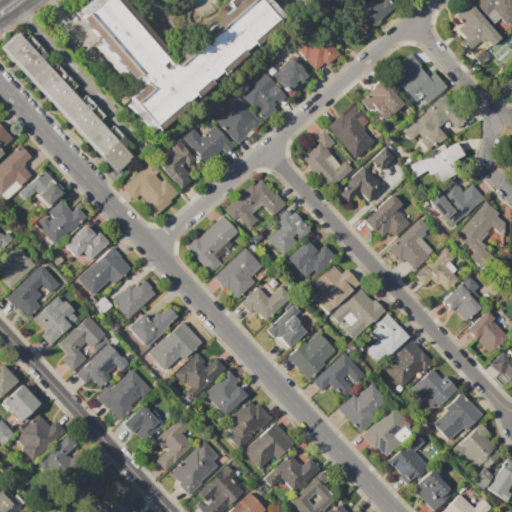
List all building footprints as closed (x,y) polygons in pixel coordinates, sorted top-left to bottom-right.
[(75,13),(89,0),(119,0),(172,60),(240,0),(266,0),(284,20),(152,136),(123,103),(140,88),(75,13)] [(370,26),(346,0),(389,0),(394,5),(370,26)] [(511,0),(511,17),(504,25),(490,10),(484,16),(471,0),(511,0)] [(468,4),(498,38),(487,47),(482,41),(478,45),(476,42),(464,53),(457,44),(462,40),(451,28),(459,21),(453,15),(462,8),(463,9),(468,4)] [(351,37),(364,30),(354,13),(341,20),(351,37)] [(291,46),(313,27),(337,54),(324,65),(322,63),(313,70),(291,46)] [(0,49),(17,34),(131,157),(114,173),(0,49)] [(406,55),(426,78),(432,73),(444,87),(417,111),(385,73),(406,55)] [(270,76),(280,67),(281,68),(290,59),(294,64),(295,63),(301,69),(300,70),(306,77),(305,79),(306,80),(302,83),(302,82),(299,84),(298,83),(295,86),(296,87),(287,95),(270,76)] [(66,90),(71,86),(56,65),(50,68),(66,90)] [(265,70),(270,65),(274,70),(269,75),(265,70)] [(238,93),(246,87),(244,86),(253,78),(252,76),(259,70),(283,97),(276,103),(273,100),(271,102),(274,105),(271,107),(273,109),(262,120),(238,93)] [(401,104),(382,120),(362,96),(371,88),(370,87),(380,78),(401,104)] [(214,120),(228,109),(223,102),(233,93),(259,123),(252,129),(249,126),(243,131),(246,134),(234,144),(214,120)] [(401,132),(424,112),(423,111),(442,94),(464,119),(454,129),(445,119),(438,126),(436,123),(412,144),(401,132)] [(324,126),(339,114),(340,116),(352,106),(365,122),(360,126),(363,128),(360,130),(371,142),(352,159),(324,126)] [(180,137),(190,128),(198,137),(213,125),(231,147),(224,153),(220,149),(214,155),(219,161),(208,170),(180,137)] [(0,127),(10,138),(0,147),(0,152),(1,153),(0,153),(0,127)] [(417,141),(420,139),(420,140),(423,138),(422,137),(433,127),(443,138),(432,148),(429,145),(424,150),(417,141)] [(299,157),(315,143),(311,139),(321,130),(332,143),(326,149),(325,147),(324,148),(327,151),(326,152),(328,154),(322,159),(332,171),(343,161),(350,170),(327,190),(299,157)] [(158,166),(173,153),(168,147),(177,140),(194,160),(186,166),(184,162),(180,166),(187,175),(185,177),(190,183),(180,192),(158,166)] [(407,165),(425,157),(423,154),(441,145),(443,148),(455,142),(462,157),(446,165),(451,175),(439,182),(434,172),(427,175),(425,170),(413,176),(407,165)] [(0,161),(17,145),(29,157),(22,163),(23,164),(20,167),(28,175),(17,185),(13,181),(0,194),(0,161)] [(378,170),(374,166),(373,167),(367,161),(382,147),(391,158),(378,170)] [(119,187),(150,162),(158,171),(153,174),(159,181),(163,178),(176,193),(167,200),(169,202),(151,217),(141,206),(144,204),(136,195),(130,200),(119,187)] [(361,166),(380,187),(366,200),(357,191),(345,203),(336,194),(347,184),(344,181),(361,166)] [(15,194),(42,170),(52,180),(49,182),(59,193),(41,210),(28,196),(22,201),(15,194)] [(222,210),(249,184),(251,186),(258,180),(272,195),(273,194),(283,205),(271,216),(256,200),(245,210),(255,220),(246,229),(236,218),(233,222),(222,210)] [(427,202),(450,181),(460,192),(469,184),(481,198),(448,227),(427,202)] [(361,221),(390,194),(399,204),(394,208),(408,223),(393,236),(389,232),(386,234),(384,232),(379,237),(372,229),(370,231),(361,221)] [(52,246),(32,225),(42,216),(47,222),(50,219),(45,213),(59,201),(69,212),(74,207),(84,218),(68,233),(67,232),(52,246)] [(454,235),(484,202),(507,224),(497,235),(490,228),(478,241),(486,248),(473,263),(466,257),(472,251),(454,235)] [(265,239),(277,228),(271,221),(284,210),(291,217),(286,221),(288,223),(291,220),(293,222),(297,219),(307,230),(299,238),(294,234),(290,238),(294,243),(280,256),(265,239)] [(182,247),(193,237),(195,239),(220,216),(236,233),(212,255),(220,264),(208,275),(182,247)] [(417,219),(426,229),(417,237),(431,251),(411,269),(400,257),(397,260),(386,248),(417,219)] [(61,246),(83,225),(93,235),(96,232),(106,242),(87,260),(79,251),(72,258),(61,246)] [(285,258),(304,241),(314,252),(321,245),(333,257),(314,274),(311,270),(303,278),(285,258)] [(109,246),(119,256),(118,257),(129,269),(112,284),(107,279),(90,296),(74,279),(93,262),(107,250),(106,249),(109,246)] [(7,289),(0,282),(0,280),(3,278),(0,275),(0,257),(10,248),(20,259),(24,255),(33,265),(7,289)] [(211,277),(243,248),(260,267),(248,277),(252,282),(232,300),(211,277)] [(412,275),(423,265),(425,266),(444,249),(452,257),(447,262),(454,269),(450,273),(456,280),(444,291),(436,282),(434,284),(429,279),(422,286),(412,275)] [(26,318),(19,311),(18,312),(14,308),(13,309),(7,303),(8,302),(4,297),(39,265),(57,285),(47,295),(41,287),(35,292),(38,295),(32,301),(38,307),(26,318)] [(310,298),(317,292),(309,284),(330,265),(338,274),(344,269),(357,284),(324,313),(310,298)] [(439,302),(467,276),(477,287),(472,291),(477,296),(472,301),(477,307),(462,321),(453,311),(450,314),(439,302)] [(125,320),(114,308),(117,305),(112,299),(127,285),(129,288),(140,278),(149,288),(148,289),(153,294),(125,320)] [(256,287),(266,298),(279,286),(288,296),(262,321),(251,309),(248,313),(239,303),(256,287)] [(328,315),(357,289),(369,302),(371,299),(382,311),(351,340),(328,315)] [(46,346),(36,336),(43,330),(31,318),(54,296),(60,302),(62,301),(72,311),(70,313),(76,319),(46,346)] [(264,330),(290,305),(297,312),(291,317),(295,321),(294,322),(303,332),(286,348),(274,335),(271,338),(264,330)] [(125,328),(140,314),(146,321),(155,313),(156,315),(165,307),(174,316),(166,324),(166,325),(160,331),(161,332),(144,348),(125,328)] [(487,353),(474,338),(472,340),(463,329),(485,311),(491,319),(490,320),(505,337),(487,353)] [(54,344),(88,312),(107,333),(103,337),(106,340),(93,351),(90,348),(89,349),(83,343),(75,350),(83,359),(69,372),(59,361),(65,356),(54,344)] [(406,336),(378,363),(365,349),(374,340),(368,333),(375,326),(373,325),(384,314),(406,336)] [(179,322),(198,343),(180,360),(176,357),(162,370),(146,353),(179,322)] [(315,333),(332,351),(320,362),(323,365),(306,381),(284,357),(301,342),(303,344),(315,333)] [(382,370),(398,356),(395,353),(409,340),(430,364),(422,372),(419,369),(399,388),(382,370)] [(73,374),(106,344),(125,364),(118,371),(113,366),(105,373),(108,377),(97,387),(89,379),(82,385),(73,374)] [(511,387),(487,366),(499,352),(502,355),(506,351),(511,356),(511,387)] [(310,382),(341,353),(362,376),(354,384),(344,374),(340,378),(349,388),(339,397),(327,384),(319,392),(310,382)] [(189,400),(183,393),(186,390),(172,374),(195,354),(202,361),(199,364),(203,367),(213,358),(223,369),(189,400)] [(0,365),(16,382),(0,397),(0,365)] [(455,389),(436,407),(433,404),(428,408),(418,397),(414,401),(406,392),(429,369),(439,379),(442,376),(455,389)] [(117,421),(106,408),(104,410),(94,398),(107,386),(109,388),(129,370),(149,391),(117,421)] [(223,416),(214,406),(213,407),(201,394),(226,371),(236,381),(232,384),(235,387),(235,386),(244,396),(223,416)] [(334,409),(350,394),(354,398),(369,383),(385,400),(369,415),(373,418),(357,433),(334,409)] [(0,403),(19,385),(37,404),(18,422),(15,418),(5,427),(12,434),(0,445),(0,421),(2,423),(11,414),(0,403)] [(430,425),(445,411),(442,408),(458,393),(480,416),(463,431),(460,428),(445,441),(430,425)] [(236,449),(227,439),(231,436),(226,430),(231,425),(226,419),(246,401),(252,407),(255,404),(268,419),(236,449)] [(118,424),(139,405),(147,414),(151,410),(157,417),(153,420),(158,426),(141,442),(133,434),(131,436),(128,432),(127,434),(118,424)] [(358,436),(389,407),(407,426),(394,439),(399,444),(382,459),(373,448),(371,450),(358,436)] [(31,461),(20,449),(22,448),(12,437),(36,414),(48,426),(53,421),(63,431),(31,461)] [(163,471),(154,461),(166,449),(162,445),(158,449),(151,441),(178,416),(187,426),(179,433),(190,446),(163,471)] [(240,452),(272,423),(291,444),(275,459),(271,455),(255,469),(240,452)] [(451,449),(478,423),(487,432),(483,436),(494,447),(492,449),(497,455),(484,468),(479,463),(471,470),(451,449)] [(34,463),(42,471),(46,467),(58,480),(75,464),(64,453),(74,444),(64,434),(34,463)] [(385,462),(414,434),(421,442),(411,452),(425,466),(405,485),(392,472),(393,470),(385,462)] [(185,496),(175,485),(177,483),(167,472),(201,441),(216,457),(210,462),(214,466),(196,482),(198,484),(185,496)] [(316,468),(291,492),(279,478),(268,488),(260,479),(287,454),(296,464),(297,463),(299,465),(307,458),(316,468)] [(511,486),(510,485),(505,491),(509,494),(504,502),(484,489),(505,458),(511,462),(511,486)] [(91,511),(81,500),(85,496),(80,490),(74,494),(65,483),(88,464),(120,502),(125,499),(133,509),(129,511),(91,511)] [(245,488),(218,511),(198,511),(213,498),(211,495),(203,503),(194,494),(225,466),(245,488)] [(483,485),(488,474),(478,469),(472,479),(483,485)] [(409,488),(429,470),(450,493),(430,511),(409,488)] [(296,511),(287,501),(319,472),(326,479),(320,484),(333,498),(318,511),(317,510),(314,511),(296,511)] [(0,511),(10,511),(18,506),(0,486),(0,511)] [(226,511),(247,493),(263,510),(260,511),(226,511)] [(439,511),(456,494),(471,508),(480,499),(488,507),(483,511),(439,511)]
